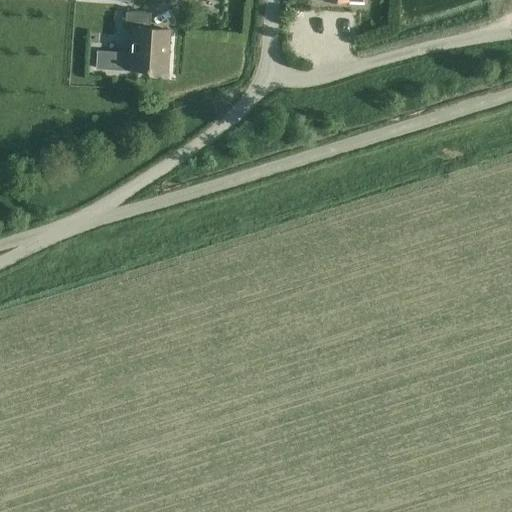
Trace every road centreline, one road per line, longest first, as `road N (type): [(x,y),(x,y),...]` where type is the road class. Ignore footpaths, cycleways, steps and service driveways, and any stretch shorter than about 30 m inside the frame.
road 1 (unclassified): [(95,220),(511,94)]
road 2 (unclassified): [(270,73),(242,107),(95,220)]
road 3 (unclassified): [(457,41),(313,75),(270,73)]
